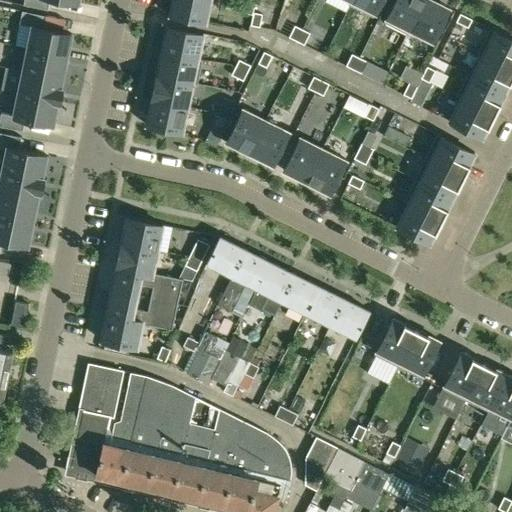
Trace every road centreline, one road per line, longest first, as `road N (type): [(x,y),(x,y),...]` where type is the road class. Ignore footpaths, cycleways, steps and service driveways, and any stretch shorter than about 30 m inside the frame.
road 1 (residential): [(440,291),(221,183),(87,155)]
road 2 (residential): [(17,485),(87,155)]
road 3 (residential): [(511,148),(440,291)]
road 4 (residential): [(87,155),(121,0)]
